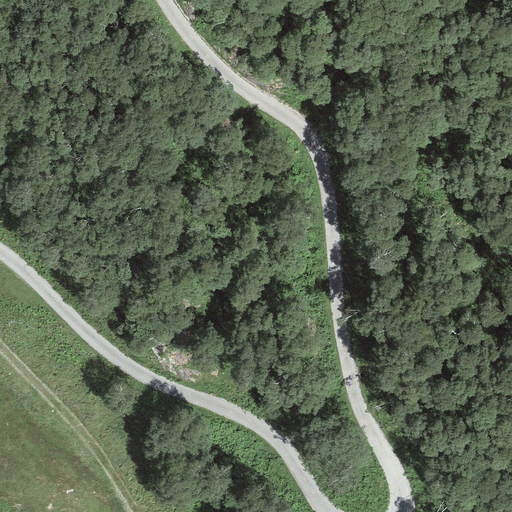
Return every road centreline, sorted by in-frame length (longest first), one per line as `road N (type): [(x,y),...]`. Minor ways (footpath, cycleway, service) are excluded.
road 1 (unclassified): [(409,511),(417,475),(365,374),(343,307),(320,131),(294,100),(214,59),(166,0)]
road 2 (unclassified): [(0,229),(58,279),(125,360),(302,447),(341,511)]
road 3 (track): [(0,333),(138,511)]
